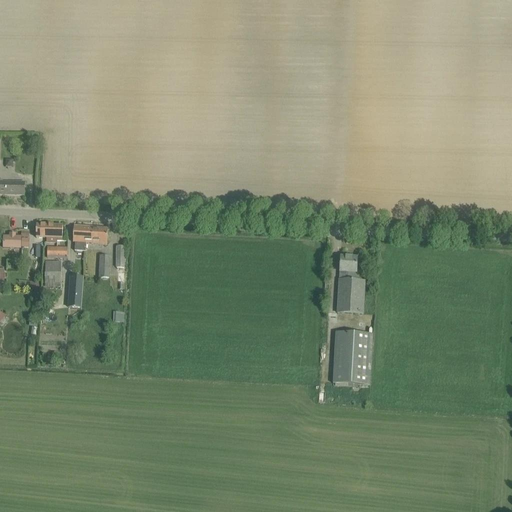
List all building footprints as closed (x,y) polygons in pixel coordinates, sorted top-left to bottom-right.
[(0,194),(24,196),(25,184),(3,184),(3,180),(0,180),(0,194)] [(37,226),(36,240),(63,240),(63,227),(37,226)] [(86,252),(87,244),(86,244),(87,237),(93,237),(94,228),(74,227),(73,244),(75,244),(75,252),(86,252)] [(108,229),(94,228),(93,237),(87,237),(86,244),(87,244),(107,246),(108,229)] [(10,236),(10,238),(4,237),(4,248),(21,249),(21,248),(21,241),(21,238),(15,238),(15,236),(10,236)] [(68,259),(68,249),(48,248),(48,259),(68,259)] [(99,279),(109,279),(109,258),(100,257),(99,279)] [(341,258),(340,268),(340,273),(344,273),(344,282),(340,282),(338,314),(363,316),(365,282),(351,281),(351,273),(357,274),(358,259),(341,258)] [(46,263),(45,288),(62,288),(62,262),(46,263)] [(72,277),(70,308),(83,309),(85,278),(72,277)] [(113,323),(124,324),(125,314),(114,313),(113,323)] [(335,385),(353,386),(358,386),(370,386),(373,336),(336,334),(333,384),(335,385)]
